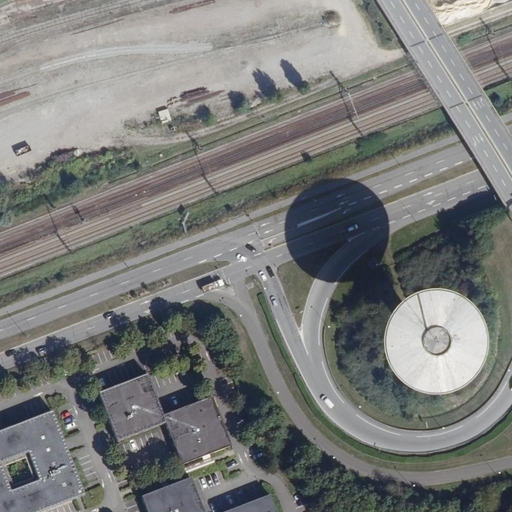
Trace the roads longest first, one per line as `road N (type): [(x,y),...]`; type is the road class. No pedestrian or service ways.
road 1 (track): [(511,12),(196,134),(55,146),(0,165)]
road 2 (primary): [(244,313),(284,403),(333,455),(392,479),(511,462)]
road 3 (secondary): [(511,135),(238,240)]
road 4 (secondary): [(238,240),(0,331)]
road 5 (primary): [(511,382),(473,427),(407,443),(345,421),(311,375)]
road 6 (primary): [(389,0),(511,195)]
road 7 (secondary): [(0,363),(182,292)]
road 8 (primary): [(511,161),(408,0)]
road 9 (primary): [(311,375),(313,303),(329,273),(378,231),(381,216)]
road 10 (secondary): [(381,216),(511,167)]
road 11 (secondary): [(258,262),(381,216)]
road 12 (primary): [(311,375),(258,262)]
